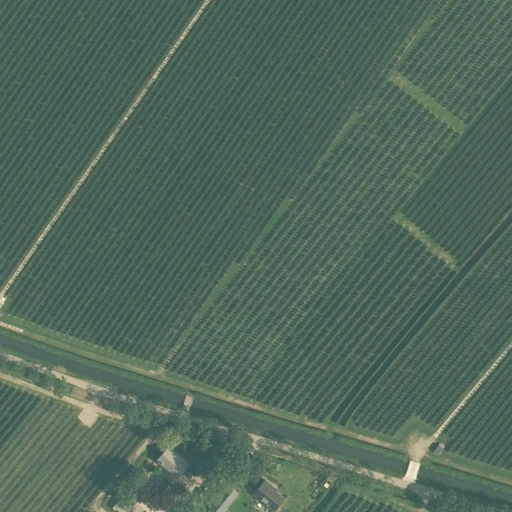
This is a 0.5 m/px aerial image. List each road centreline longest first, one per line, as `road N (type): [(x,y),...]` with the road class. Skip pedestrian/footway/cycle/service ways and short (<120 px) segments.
road 1 (unclassified): [(486,511),(0,356)]
road 2 (track): [(156,376),(452,0)]
road 3 (track): [(0,297),(208,0)]
road 4 (track): [(0,323),(191,387),(182,418)]
road 5 (track): [(405,487),(415,459),(511,346)]
